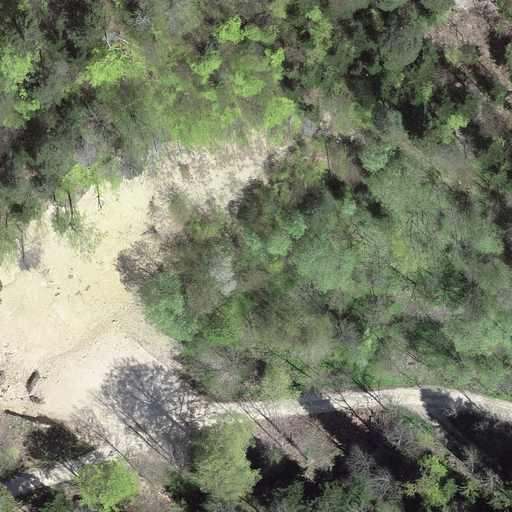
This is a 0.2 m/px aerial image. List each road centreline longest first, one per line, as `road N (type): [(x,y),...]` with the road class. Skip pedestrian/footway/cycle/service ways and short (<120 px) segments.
road 1 (track): [(0,495),(326,405),(409,395),(511,412)]
road 2 (track): [(409,395),(511,487)]
